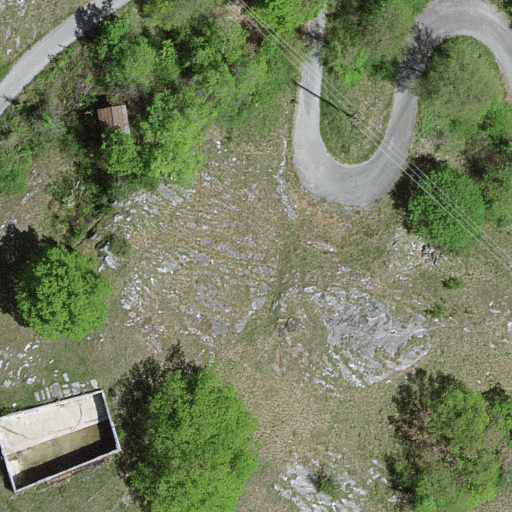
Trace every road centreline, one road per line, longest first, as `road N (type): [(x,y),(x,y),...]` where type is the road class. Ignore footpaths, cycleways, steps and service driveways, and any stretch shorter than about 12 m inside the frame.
road 1 (track): [(511,62),(489,23),(415,31),(391,158),(359,185),(329,182),(312,161),(304,83),(313,0)]
road 2 (track): [(125,0),(0,104)]
